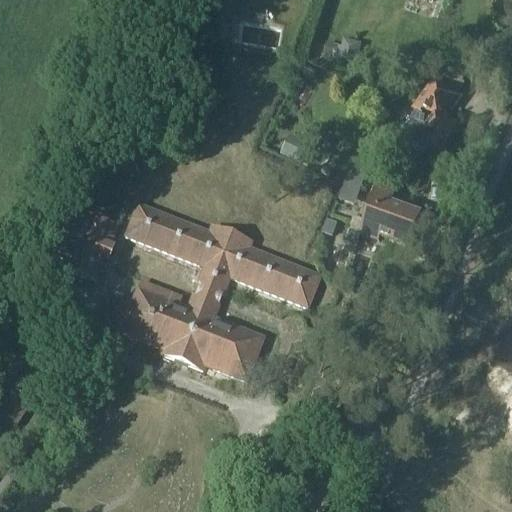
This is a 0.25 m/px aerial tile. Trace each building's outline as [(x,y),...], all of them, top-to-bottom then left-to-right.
[(327,46),(323,61),(355,69),(359,54),(361,48),(344,43),(342,50),(327,46)] [(414,114),(419,117),(401,141),(425,158),(430,150),(439,156),(459,129),(446,120),(461,98),(455,94),(438,81),(429,93),(414,114)] [(291,140),(282,158),(307,170),(316,152),(291,140)] [(362,237),(380,243),(381,239),(410,250),(422,219),(407,213),(407,215),(391,209),(396,196),(379,189),(366,224),(354,219),(346,243),(358,247),(362,237)] [(157,358),(204,376),(206,371),(246,385),(262,342),(215,323),(221,308),(219,307),(223,296),(225,297),(231,282),(308,311),(321,280),(250,251),(252,247),(210,230),(208,234),(137,207),(123,241),(201,271),(196,286),(198,286),(193,297),(192,297),(187,310),(137,290),(131,304),(115,298),(103,332),(159,353),(157,358)] [(50,257),(65,263),(62,272),(98,286),(119,230),(101,222),(97,231),(65,218),(50,257)] [(0,471),(5,465),(0,461),(0,455),(53,375),(14,349),(0,370),(0,471)]
